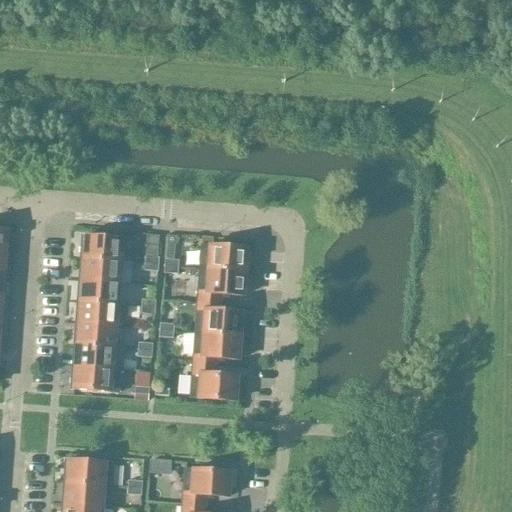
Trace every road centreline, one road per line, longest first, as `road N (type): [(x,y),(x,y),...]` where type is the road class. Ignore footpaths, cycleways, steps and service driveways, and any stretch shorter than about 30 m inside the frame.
road 1 (residential): [(16,511),(38,206)]
road 2 (residential): [(276,511),(291,228)]
road 3 (residential): [(38,206),(291,228)]
